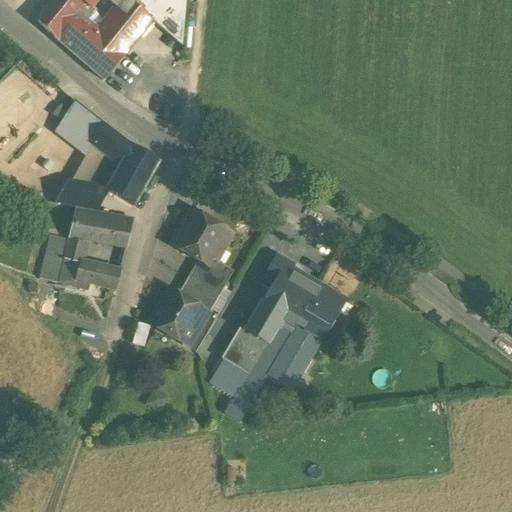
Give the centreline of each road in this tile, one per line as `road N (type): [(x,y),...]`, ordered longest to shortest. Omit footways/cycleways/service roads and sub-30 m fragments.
road 1 (tertiary): [(0,20),(125,119),(339,226),(511,351)]
road 2 (track): [(121,348),(57,511)]
road 3 (track): [(194,0),(179,146)]
